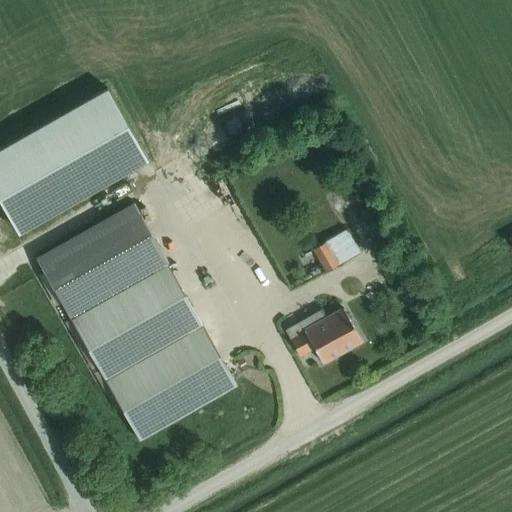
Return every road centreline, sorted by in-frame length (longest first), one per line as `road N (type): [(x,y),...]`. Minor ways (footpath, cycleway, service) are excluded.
road 1 (unclassified): [(158,511),(511,317)]
road 2 (unclassified): [(85,511),(0,354)]
